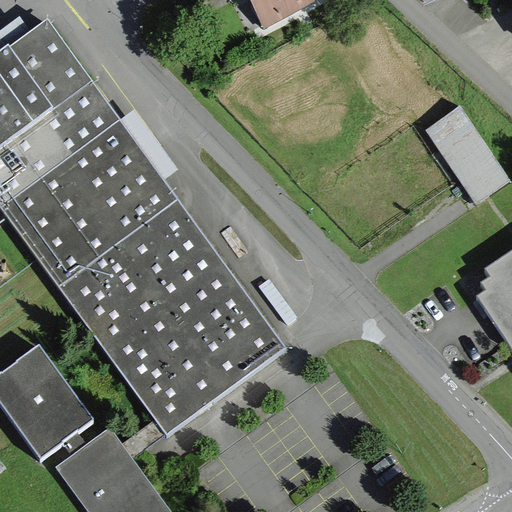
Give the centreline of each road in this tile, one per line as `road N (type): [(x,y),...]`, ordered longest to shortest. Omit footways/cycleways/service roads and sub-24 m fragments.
road 1 (unclassified): [(101,16),(511,457)]
road 2 (residential): [(511,98),(400,0)]
